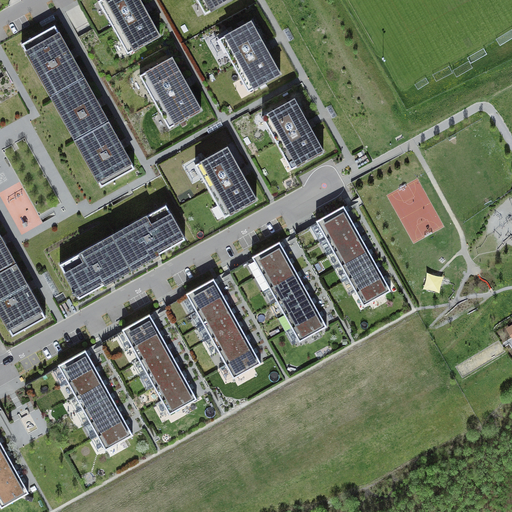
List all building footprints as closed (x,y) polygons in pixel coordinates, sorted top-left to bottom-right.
[(139,0),(100,0),(98,1),(127,54),(160,36),(147,13),(148,12),(146,9),(145,6),(143,6),(139,0)] [(197,0),(205,14),(229,0),(197,0)] [(251,21),(219,39),(248,92),(280,74),(268,51),(269,50),(267,47),(265,44),(264,44),(251,21)] [(22,44),(51,97),(84,78),(73,59),(74,58),(73,55),(71,51),(70,52),(55,25),(22,44)] [(284,30),(290,41),(295,38),(289,27),(284,30)] [(172,57),(140,75),(169,128),(201,110),(188,87),(190,87),(188,83),(186,80),(185,81),(172,57)] [(84,78),(51,97),(75,140),(109,122),(100,107),(102,107),(100,103),(98,100),(97,101),(84,78)] [(294,99),(262,117),(291,169),(323,151),(311,129),(312,128),(310,125),(308,121),(307,122),(294,99)] [(327,107),(332,118),(337,116),(331,105),(327,107)] [(109,122),(75,140),(101,186),(134,168),(123,148),(124,148),(123,144),(121,141),(120,142),(109,122)] [(227,147),(195,165),(224,217),(256,199),(244,177),(245,176),(243,173),(241,169),(240,170),(227,147)] [(113,234),(132,269),(152,257),(153,258),(156,257),(160,255),(159,253),(185,239),(166,205),(113,234)] [(326,239),(353,223),(345,208),(343,205),(316,221),(326,239)] [(355,226),(353,223),(326,239),(333,252),(361,237),(355,226)] [(112,280),(132,269),(113,234),(60,264),(79,298),(105,283),(106,285),(109,283),(113,281),(112,280)] [(1,238),(0,235),(0,272),(16,264),(5,244),(6,244),(5,240),(3,237),(1,238)] [(362,239),(361,237),(333,252),(341,265),(368,250),(362,239)] [(262,274),(289,259),(281,244),(279,241),(252,256),(262,274)] [(370,253),(368,250),(341,265),(348,279),(376,263),(370,253)] [(291,262),(289,259),(262,274),(269,288),(297,272),(291,262)] [(377,266),(376,263),(348,279),(356,292),(383,277),(377,266)] [(27,284),(16,264),(0,272),(0,312),(12,335),(45,317),(31,291),(32,290),(30,287),(28,283),(27,284)] [(298,275),(297,272),(269,288),(277,301),(304,286),(298,275)] [(425,286),(423,289),(427,289),(431,290),(436,291),(440,293),(440,288),(441,284),(444,277),(439,277),(435,276),(431,274),(427,272),(427,277),(426,281),(425,286)] [(385,279),(383,277),(356,292),(363,306),(391,290),(385,279)] [(196,311),(223,296),(213,278),(186,293),(196,311)] [(306,289),(304,286),(277,301),(284,314),(311,299),(306,289)] [(231,309),(223,296),(196,311),(204,324),(231,309)] [(313,302),(311,299),(284,314),(292,328),(319,312),(313,302)] [(238,322),(231,309),(204,324),(211,338),(238,322)] [(320,315),(319,312),(292,328),(299,341),(327,326),(320,315)] [(132,347),(159,332),(149,314),(122,329),(132,347)] [(246,336),(238,322),(211,338),(218,351),(246,336)] [(167,345),(159,332),(132,347),(139,360),(167,345)] [(253,349),(246,336),(218,351),(226,364),(253,349)] [(174,358),(167,345),(139,360),(147,373),(174,358)] [(68,382),(95,367),(85,349),(58,364),(68,382)] [(261,363),(253,349),(226,364),(233,378),(261,363)] [(182,371),(174,358),(147,373),(154,387),(182,371)] [(103,380),(95,367),(68,382),(75,396),(103,380)] [(189,385),(182,371),(154,387),(162,400),(189,385)] [(110,394),(103,380),(75,396),(83,409),(110,394)] [(197,399),(189,385),(162,400),(169,414),(197,399)] [(117,407),(110,394),(83,409),(90,422),(117,407)] [(125,420),(117,407),(90,422),(98,436),(125,420)] [(133,434),(125,420),(98,436),(105,449),(133,434)] [(0,472),(13,465),(6,452),(0,455),(0,472)] [(0,490),(21,478),(13,465),(0,472),(0,490)] [(28,492),(21,478),(0,490),(0,505),(1,507),(28,492)]
